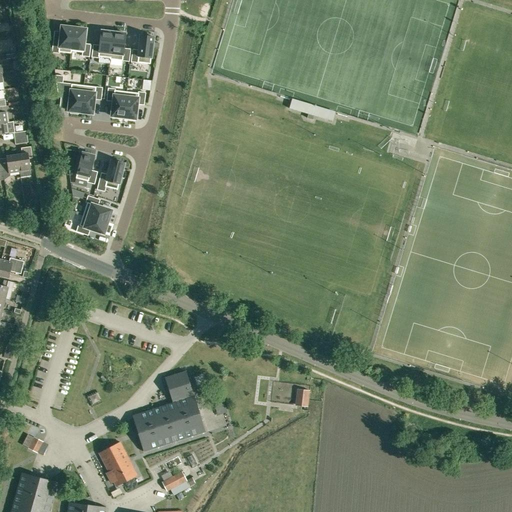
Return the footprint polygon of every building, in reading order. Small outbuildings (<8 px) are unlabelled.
[(71,53),(71,51),(74,28),(61,26),(60,41),(53,40),(52,52),(59,53),(59,52),(71,53)] [(91,45),(84,44),(86,29),(74,28),(71,51),(83,52),(82,56),(89,57),(91,45)] [(99,57),(110,58),(113,32),(101,31),(99,46),(93,45),(92,57),(99,58),(99,57)] [(126,34),(113,32),(110,58),(110,59),(129,61),(130,49),(124,49),(126,34)] [(139,50),(132,49),(131,62),(150,64),(153,37),(140,36),(139,50)] [(78,112),(80,113),(84,86),(63,83),(61,96),(70,97),(68,111),(70,111),(70,114),(78,115),(78,112)] [(102,88),(84,86),(80,113),(93,114),(94,99),(101,100),(102,88)] [(111,116),(123,118),(127,92),(115,90),(115,89),(108,88),(107,101),(113,101),(111,116)] [(138,93),(127,92),(123,118),(136,119),(138,104),(144,105),(145,93),(138,92),(138,93)] [(332,124),(335,115),(292,101),(289,111),(332,124)] [(12,122),(7,123),(0,123),(0,134),(9,134),(14,133),(13,130),(11,129),(13,127),(12,122)] [(17,155),(20,172),(20,177),(30,175),(29,170),(31,170),(29,158),(32,158),(31,146),(21,148),(22,154),(17,155)] [(76,178),(88,181),(87,182),(94,184),(97,172),(91,171),(95,156),(82,153),(76,178)] [(1,159),(2,171),(4,180),(10,176),(9,173),(20,172),(17,155),(6,156),(6,158),(1,159)] [(105,191),(106,187),(117,190),(124,163),(111,160),(108,175),(101,173),(97,190),(105,191)] [(72,189),(73,196),(82,199),(84,193),(72,189)] [(83,214),(108,222),(112,210),(98,206),(100,200),(88,196),(86,203),(87,203),(83,214)] [(108,222),(83,214),(80,225),(78,225),(76,231),(88,235),(90,229),(104,234),(108,222)] [(1,260),(0,263),(0,275),(9,278),(10,271),(21,274),(24,261),(10,258),(9,262),(1,260)] [(0,297),(5,298),(9,299),(13,282),(8,281),(6,287),(2,285),(0,284),(0,297)] [(25,297),(21,296),(17,295),(15,301),(22,303),(24,304),(25,297)] [(132,415),(144,452),(205,432),(185,371),(165,378),(173,402),(132,415)] [(296,405),(308,406),(310,391),(298,389),(296,405)] [(34,437),(28,448),(37,453),(42,455),(48,445),(43,442),(34,438),(34,437)] [(116,486),(137,475),(120,442),(99,453),(110,475),(108,476),(112,483),(114,482),(116,486)] [(164,481),(162,482),(167,491),(170,489),(172,492),(173,495),(190,486),(189,486),(195,483),(194,481),(192,477),(186,480),(182,472),(176,475),(172,477),(166,480),(164,481)] [(50,511),(58,483),(49,480),(30,475),(21,473),(10,511),(50,511)] [(105,511),(106,508),(96,506),(68,502),(66,511),(105,511)]
